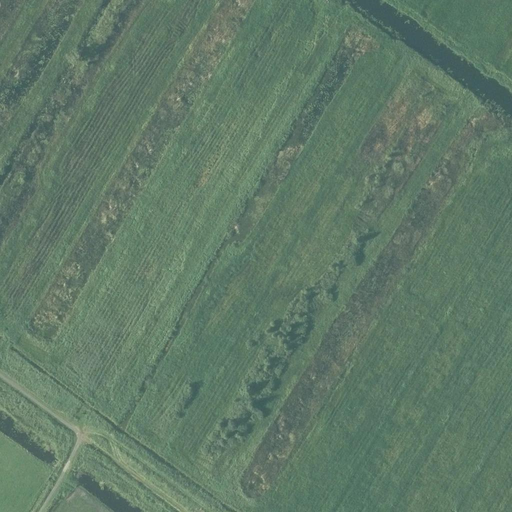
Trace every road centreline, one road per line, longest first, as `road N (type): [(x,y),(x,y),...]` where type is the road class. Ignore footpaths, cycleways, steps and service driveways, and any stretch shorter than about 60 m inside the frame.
road 1 (track): [(78,435),(98,430),(209,511)]
road 2 (track): [(78,435),(183,511)]
